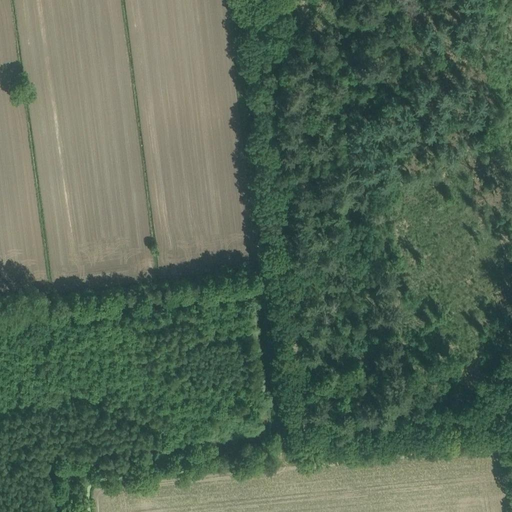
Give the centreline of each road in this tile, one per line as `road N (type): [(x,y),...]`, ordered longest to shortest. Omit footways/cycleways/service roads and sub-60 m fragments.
road 1 (track): [(261,0),(319,441)]
road 2 (track): [(319,441),(511,420)]
